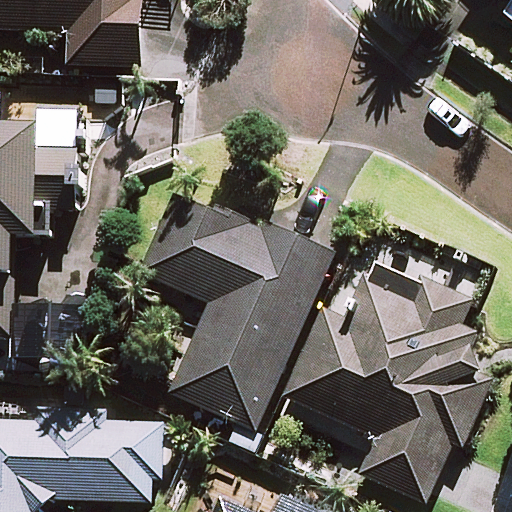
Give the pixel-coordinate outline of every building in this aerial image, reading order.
[(0,0),(0,40),(79,43),(78,76),(152,78),(154,0),(0,0)] [(0,350),(25,351),(27,246),(62,247),(63,220),(87,221),(88,160),(51,159),(51,135),(0,134),(0,350)] [(179,404),(268,443),(347,264),(273,232),(270,239),(258,233),(260,230),(228,216),(226,222),(184,204),(150,282),(220,313),(179,404)] [(334,317),(294,408),(385,448),(368,485),(430,511),(438,511),(464,455),(474,459),(505,389),(490,383),(498,364),(482,356),(489,341),(474,334),(485,309),(438,289),(431,286),(420,311),(371,290),(355,327),(334,317)] [(47,431),(0,429),(0,511),(61,511),(63,511),(112,511),(162,511),(163,490),(174,490),(176,434),(119,433),(119,420),(47,418),(47,431)]
